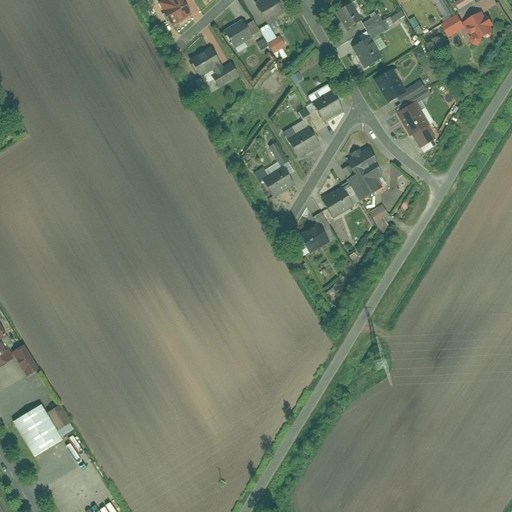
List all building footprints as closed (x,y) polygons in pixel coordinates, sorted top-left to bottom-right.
[(155,10),(169,32),(191,18),(182,5),(188,1),(187,0),(158,0),(162,6),(155,10)] [(270,0),(266,0),(253,9),(262,22),(278,11),(270,0)] [(348,0),(347,0),(335,7),(346,26),(359,18),(348,0)] [(442,0),(434,0),(443,22),(451,19),(442,0)] [(460,0),(453,4),(457,11),(473,1),(472,0),(460,0)] [(459,18),(441,27),(447,39),(464,30),(472,46),(487,38),(482,29),(489,25),(485,16),(463,26),(459,18)] [(250,36),(257,32),(251,22),(244,26),(250,36)] [(239,23),(222,34),(231,47),(248,36),(239,23)] [(285,48),(279,37),(266,44),(272,55),(285,48)] [(366,41),(353,49),(364,68),(377,60),(366,41)] [(209,50),(191,62),(188,65),(198,80),(205,74),(217,91),(236,77),(228,66),(223,70),(209,50)] [(277,72),(267,77),(273,88),(282,82),(277,72)] [(391,73),(372,83),(385,105),(403,95),(391,73)] [(420,81),(404,90),(412,104),(428,95),(420,81)] [(282,137),(295,161),(315,151),(308,138),(324,130),(321,123),(338,114),(326,91),(304,103),(311,116),(298,123),(300,128),(282,137)] [(413,106),(396,115),(409,138),(412,137),(419,150),(429,144),(422,131),(426,129),(413,106)] [(275,146),(268,150),(279,170),(286,165),(275,146)] [(374,165),(363,148),(341,162),(351,177),(343,181),(356,202),(381,186),(370,167),(374,165)] [(255,179),(269,204),(290,191),(275,167),(255,179)] [(348,208),(337,190),(318,201),(329,219),(348,208)] [(387,216),(381,206),(368,214),(374,224),(387,216)] [(327,236),(318,219),(311,223),(314,230),(295,241),(306,261),(326,249),(321,239),(327,236)] [(0,341),(6,338),(0,327),(0,368),(14,360),(8,350),(4,352),(0,344),(0,341)] [(39,372),(24,347),(11,354),(26,379),(39,372)] [(46,415),(40,406),(12,424),(34,460),(62,442),(61,439),(46,415)] [(71,424),(60,407),(46,415),(61,439),(73,431),(70,425),(71,424)]
